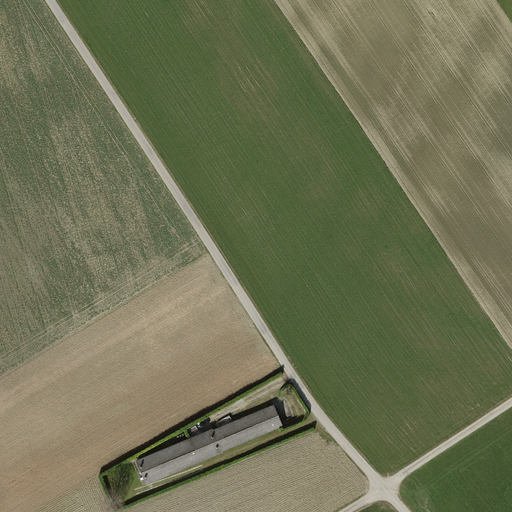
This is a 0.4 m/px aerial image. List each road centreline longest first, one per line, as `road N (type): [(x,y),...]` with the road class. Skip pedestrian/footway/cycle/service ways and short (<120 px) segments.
road 1 (unclassified): [(403,511),(286,370),(48,0)]
road 2 (track): [(345,511),(511,402)]
